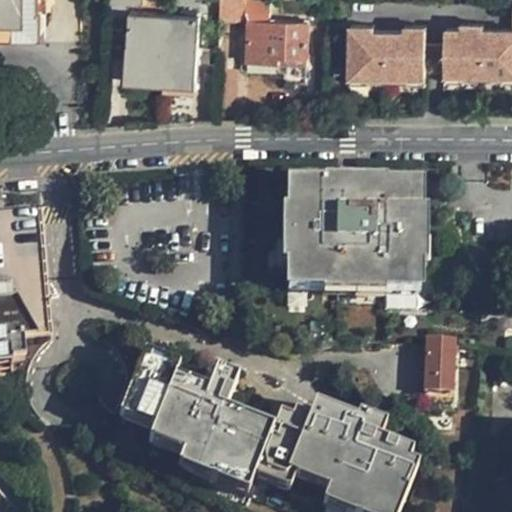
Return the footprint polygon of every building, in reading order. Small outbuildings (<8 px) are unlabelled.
[(0,0),(0,23),(18,23),(19,28),(46,28),(46,0),(0,0)] [(141,8),(141,0),(110,0),(110,16),(128,16),(130,8),(141,8)] [(248,8),(247,0),(221,0),(220,18),(237,19),(239,8),(248,8)] [(128,81),(162,83),(167,14),(132,11),(128,81)] [(200,16),(167,14),(162,83),(196,86),(200,16)] [(308,56),(309,21),(249,19),(248,60),(276,60),(278,56),(308,56)] [(511,27),(501,27),(501,32),(491,32),(491,27),(484,27),(484,22),(469,22),(469,27),(462,27),(447,27),(447,41),(446,66),(446,73),(466,73),(503,74),(511,73),(511,27)] [(367,24),(351,24),(351,75),(370,76),(407,76),(426,76),(426,66),(427,41),(427,24),(413,24),(413,31),(405,31),(375,31),(367,31),(367,24)] [(442,66),(443,41),(427,41),(426,66),(442,66)] [(511,81),(511,73),(503,74),(503,81),(511,81)] [(384,189),(384,185),(323,183),(322,188),(287,187),(287,215),(282,215),(281,268),(286,268),(286,294),(321,294),(322,299),(384,300),(384,295),(419,295),(419,270),(425,270),(425,214),(420,213),(420,189),(384,189)] [(39,206),(0,208),(0,298),(14,298),(31,338),(48,337),(42,250),(39,206)] [(0,340),(9,340),(21,338),(31,338),(14,298),(0,298),(0,340)] [(22,357),(21,338),(9,340),(10,357),(22,357)] [(0,364),(10,364),(10,357),(9,340),(0,340),(0,364)] [(425,341),(424,396),(452,398),(454,341),(425,341)] [(179,370),(144,356),(128,399),(121,415),(120,419),(154,434),(149,447),(183,461),(178,472),(245,499),(252,482),(258,468),(271,434),(224,414),(238,381),(214,371),(204,394),(175,382),(179,370)] [(0,382),(10,382),(10,364),(0,364),(0,382)] [(424,396),(423,407),(451,408),(452,398),(424,396)] [(295,418),(292,423),(315,433),(321,420),(352,432),(356,424),(317,408),(310,424),(295,418)] [(294,483),(327,495),(366,511),(399,511),(416,472),(411,469),(414,461),(378,445),(385,429),(359,419),(356,424),(352,432),(321,420),(315,433),(292,423),(278,418),(271,434),(258,468),(294,483)] [(288,496),(294,483),(258,468),(252,482),(288,496)] [(326,511),(366,511),(327,495),(321,510),(326,511)]
